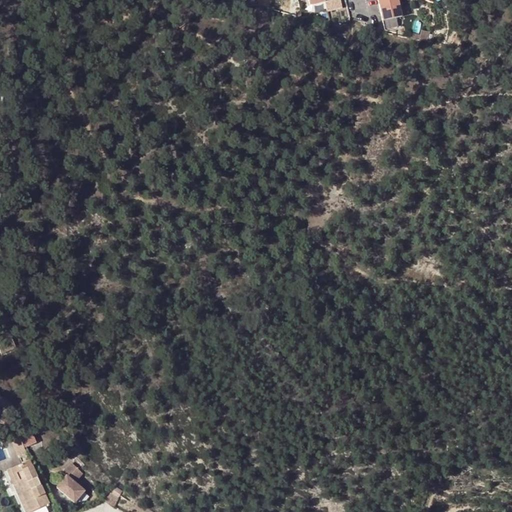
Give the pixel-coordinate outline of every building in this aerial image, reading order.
[(345,5),(343,0),(328,0),(327,0),(329,9),(345,5)] [(383,11),(403,7),(401,0),(381,5),(383,11)] [(383,11),(385,21),(387,29),(400,26),(398,17),(405,15),(403,7),(383,11)] [(30,425),(16,430),(24,447),(36,442),(30,425)] [(16,430),(9,433),(17,454),(25,451),(24,447),(16,430)] [(30,459),(4,471),(22,511),(45,511),(52,509),(30,459)] [(72,462),(63,471),(66,475),(57,486),(74,501),(84,489),(75,481),(83,472),(72,462)]
